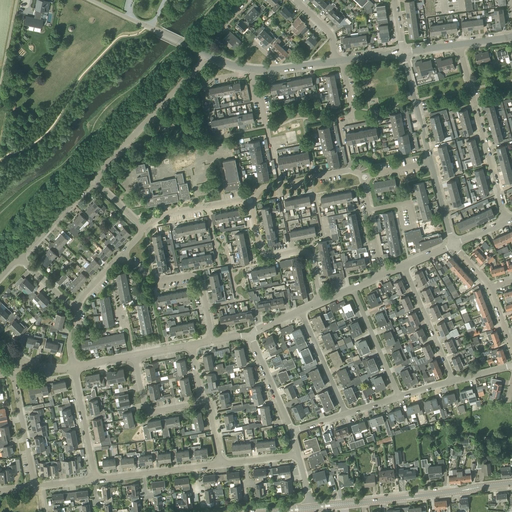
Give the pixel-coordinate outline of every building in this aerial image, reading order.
[(43,0),(36,0),(35,9),(36,9),(36,12),(35,12),(34,18),(39,19),(40,17),(41,12),(43,13),(44,8),(47,9),(48,2),(48,1),(43,0)] [(277,3),(276,2),(278,0),(267,0),(274,6),(272,9),(275,12),(281,6),(278,3),(277,3)] [(337,14),(334,11),(338,8),(335,5),(336,5),(334,3),(332,5),(327,0),(325,2),(322,0),(321,0),(317,6),(322,10),(324,7),(329,12),(326,15),(331,20),(335,16),(337,14)] [(368,5),(365,7),(366,8),(365,8),(366,11),(366,14),(372,13),(372,8),(370,7),(373,4),(371,1),(368,5)] [(377,13),(386,12),(385,5),(376,6),(377,13)] [(291,13),(284,6),(279,11),(287,18),(290,20),(295,14),(292,11),(291,13)] [(249,25),(251,23),(258,16),(259,17),(264,12),(259,7),(257,10),(254,7),(245,17),(248,20),(247,22),(249,25)] [(337,14),(335,16),(331,20),(337,24),(339,22),(341,24),(343,25),(343,26),(349,25),(349,24),(345,20),(346,19),(344,17),(345,16),(342,14),(343,13),(340,10),(340,11),(339,11),(337,14)] [(377,13),(378,18),(376,19),(376,23),(378,22),(378,23),(383,22),(382,18),(387,17),(386,12),(377,13)] [(477,19),(478,28),(484,27),(483,26),(486,26),(484,15),(479,15),(480,19),(477,19)] [(41,28),(42,20),(39,19),(34,18),(26,16),(24,24),(41,28)] [(304,28),(302,26),(304,23),(299,18),(291,26),(294,29),(292,31),(297,35),(300,32),(304,28)] [(246,21),(242,22),(241,20),(235,26),(242,32),(247,27),(254,34),(256,32),(257,31),(249,25),(247,22),(246,21)] [(383,22),(378,23),(380,32),(389,31),(388,25),(383,26),(383,22)] [(258,34),(257,36),(262,40),(268,34),(265,31),(267,29),(262,25),(257,31),(256,32),(258,34)] [(272,44),(277,39),(272,35),(273,34),(270,31),(268,34),(262,40),(266,45),(269,42),(272,44)] [(358,36),(359,45),(367,44),(366,40),(370,39),(368,31),(358,32),(358,36)] [(380,32),(377,32),(378,42),(390,41),(389,31),(380,32)] [(310,49),(317,42),(314,38),(316,36),(313,33),(305,41),(309,45),(307,46),(310,49)] [(231,38),(228,34),(223,40),(230,47),(235,42),(239,46),(242,43),(234,35),(231,38)] [(344,43),(344,47),(352,46),(351,37),(351,34),(348,35),(348,37),(343,38),(343,36),(340,37),(341,43),(344,43)] [(352,46),(359,45),(358,36),(351,37),(352,46)] [(278,52),(282,48),(278,44),(281,41),(278,38),(277,39),(272,44),(273,46),(271,49),(276,54),(278,52)] [(278,52),(276,54),(282,59),(285,56),(286,58),(292,51),(289,48),(286,51),(282,48),(278,52)] [(509,57),(507,49),(497,52),(499,59),(505,58),(506,62),(507,63),(508,63),(510,63),(509,61),(510,61),(509,57)] [(477,63),(490,60),(488,52),(475,55),(477,63)] [(454,66),(452,58),(441,61),(440,59),(436,60),(439,70),(454,66)] [(416,67),(418,73),(415,73),(415,76),(422,74),(422,76),(428,74),(427,72),(433,70),(431,61),(422,63),(423,65),(416,67)] [(240,82),(234,83),(235,92),(238,92),(239,94),(241,95),(242,95),(241,92),(241,91),(242,91),(241,89),(241,86),(240,82)] [(233,96),(236,95),(235,92),(234,83),(228,85),(229,93),(232,93),(233,96)] [(217,96),(216,87),(209,88),(210,92),(207,93),(208,99),(211,99),(211,97),(214,96),(215,104),(213,104),(214,109),(220,108),(217,96)] [(503,108),(501,100),(495,101),(496,105),(500,104),(501,109),(503,108)] [(486,113),(495,110),(493,104),(485,106),(486,113)] [(460,118),(468,115),(467,109),(458,112),(460,118)] [(488,118),(496,116),(495,110),(486,113),(488,118)] [(431,123),(440,121),(438,115),(430,117),(431,123)] [(462,124),(470,121),(468,115),(460,118),(462,124)] [(490,124),(498,122),(496,116),(488,118),(490,124)] [(170,131),(174,127),(175,125),(170,120),(168,122),(164,126),(167,129),(168,129),(170,131)] [(433,129),(441,127),(440,121),(431,123),(433,129)] [(463,129),(471,127),(470,121),(462,124),(463,129)] [(491,130),(500,128),(498,122),(490,124),(491,130)] [(434,135),(443,133),(441,127),(433,129),(434,135)] [(471,127),(463,129),(465,136),(473,133),(471,127)] [(493,136),(501,134),(500,128),(491,130),(493,136)] [(434,135),(436,141),(444,139),(443,133),(434,135)] [(501,134),(493,136),(494,142),(503,140),(503,142),(511,140),(511,137),(510,133),(508,134),(509,138),(503,140),(501,134)] [(468,147),(476,145),(475,139),(466,141),(468,147)] [(445,142),(441,143),(442,146),(437,147),(439,153),(447,151),(445,142)] [(469,153),(478,151),(476,145),(468,147),(469,153)] [(498,154),(506,152),(504,146),(496,148),(498,154)] [(441,159),(449,157),(447,151),(439,153),(441,159)] [(471,159),(479,157),(478,151),(469,153),(471,159)] [(499,160),(508,158),(506,152),(498,154),(499,160)] [(182,198),(182,200),(190,198),(187,183),(184,183),(182,173),(180,163),(194,160),(193,154),(171,158),(173,164),(175,178),(151,183),(148,168),(145,168),(144,163),(135,165),(136,174),(142,172),(142,176),(137,178),(139,186),(145,184),(146,188),(139,190),(141,198),(145,197),(145,199),(144,199),(146,207),(178,201),(178,199),(182,198)] [(442,165),(450,163),(449,157),(441,159),(442,165)] [(479,157),(471,159),(473,165),(481,163),(479,157)] [(501,166),(509,164),(508,158),(499,160),(501,166)] [(236,159),(235,159),(223,161),(223,162),(224,167),(220,167),(225,192),(229,191),(229,189),(236,188),(236,189),(241,188),(239,180),(235,159),(236,159)] [(444,171),(452,169),(450,163),(442,165),(444,171)] [(502,172),(511,170),(509,164),(501,166),(502,172)] [(452,169),(444,171),(445,177),(454,175),(452,169)] [(476,177),(484,175),(482,169),(474,171),(476,177)] [(504,178),(511,175),(511,173),(511,170),(502,172),(504,178)] [(477,183),(486,180),(484,175),(476,177),(477,183)] [(388,180),(390,190),(397,189),(395,179),(388,180)] [(383,192),(390,190),(388,180),(381,182),(383,192)] [(448,188),(457,186),(455,180),(447,182),(448,188)] [(479,189),(487,186),(486,180),(477,183),(479,189)] [(375,193),(383,192),(381,182),(373,183),(375,193)] [(415,192),(425,189),(423,182),(413,185),(415,192)] [(450,194),(458,192),(457,186),(448,188),(450,194)] [(486,193),(489,192),(487,186),(479,189),(477,189),(478,192),(480,191),(481,198),(487,197),(486,193)] [(417,199),(427,196),(425,189),(415,192),(417,199)] [(352,200),(351,192),(345,193),(346,201),(347,201),(348,208),(347,208),(348,211),(356,210),(354,203),(350,204),(350,200),(352,200)] [(451,200),(460,198),(458,192),(450,194),(451,200)] [(329,207),(328,205),(327,196),(321,198),(323,208),(329,207)] [(419,206),(429,203),(427,196),(417,199),(419,206)] [(460,198),(451,200),(453,206),(457,205),(458,208),(465,207),(464,203),(461,204),(460,198)] [(90,206),(96,212),(98,210),(104,212),(105,208),(99,202),(97,204),(94,201),(90,206)] [(421,213),(430,210),(429,203),(419,206),(421,213)] [(91,217),(96,212),(90,206),(85,211),(88,213),(86,216),(91,221),(94,219),(91,217)] [(485,211),(489,219),(494,216),(491,208),(485,211)] [(235,219),(234,219),(235,221),(241,220),(240,217),(243,216),(241,209),(233,211),(235,219)] [(294,215),(293,210),(291,211),(292,216),(289,216),(288,212),(284,213),(285,220),(295,218),(294,215)] [(430,210),(421,213),(423,221),(423,223),(428,221),(427,219),(432,217),(430,210)] [(483,221),(489,219),(485,211),(480,213),(483,221)] [(384,221),(394,219),(392,212),(382,214),(384,221)] [(219,222),(223,221),(221,213),(215,214),(216,219),(212,220),(213,225),(218,224),(219,222)] [(478,224),(483,221),(480,213),(474,216),(478,224)] [(91,221),(86,216),(84,218),(79,214),(75,218),(81,224),(86,220),(89,223),(91,221)] [(350,222),(357,220),(355,214),(347,215),(348,219),(342,220),(343,223),(350,222)] [(472,226),(478,224),(474,216),(469,218),(472,226)] [(77,229),(81,224),(75,218),(71,223),(74,226),(71,228),(72,228),(69,231),(76,237),(78,234),(77,233),(79,231),(77,229)] [(467,229),(472,226),(469,218),(463,221),(467,229)] [(385,228),(395,226),(394,219),(384,221),(385,228)] [(461,231),(467,229),(463,221),(457,223),(461,231)] [(387,235),(397,233),(395,226),(385,228),(387,235)] [(179,235),(183,235),(181,227),(175,228),(176,235),(173,236),(174,239),(180,238),(179,235)] [(351,235),(359,233),(358,227),(353,228),(350,228),(351,232),(345,233),(345,236),(351,235)] [(119,232),(125,238),(129,234),(123,228),(119,232)] [(422,237),(420,229),(413,231),(412,230),(408,232),(404,233),(406,242),(414,240),(416,249),(421,247),(421,249),(420,250),(421,250),(443,241),(441,236),(439,236),(438,233),(432,235),(431,233),(427,236),(422,237)] [(236,240),(244,238),(243,232),(239,233),(239,230),(231,232),(232,235),(235,234),(236,240)] [(121,243),(125,238),(119,232),(115,237),(121,243)] [(57,238),(63,244),(66,242),(67,243),(72,239),(66,234),(64,236),(61,233),(57,238)] [(388,242),(398,240),(397,233),(387,235),(388,242)] [(502,244),(508,241),(505,234),(499,237),(502,244)] [(116,247),(121,243),(115,237),(111,241),(108,239),(106,241),(111,246),(114,244),(116,247)] [(275,237),(267,239),(268,245),(269,245),(270,247),(281,245),(280,242),(277,242),(275,237)] [(496,246),(502,244),(499,237),(493,239),(496,246)] [(62,246),(63,244),(57,238),(52,243),(56,247),(54,249),(60,254),(65,249),(62,246)] [(356,250),(361,248),(361,246),(362,246),(361,239),(355,240),(352,241),(350,241),(351,245),(347,246),(348,248),(350,248),(350,250),(356,249),(356,250)] [(319,249),(327,248),(327,244),(332,243),(332,240),(318,243),(319,249)] [(389,249),(399,247),(398,240),(388,242),(389,249)] [(485,250),(486,249),(491,245),(486,240),(481,245),(485,250)] [(109,249),(111,246),(106,241),(104,243),(106,245),(102,250),(108,256),(112,251),(109,249)] [(481,254),(484,251),(480,248),(481,248),(479,245),(475,249),(476,250),(472,253),(476,258),(481,254)] [(399,247),(389,249),(391,256),(401,254),(399,247)] [(358,262),(359,268),(366,266),(364,258),(360,259),(359,252),(362,251),(361,248),(356,250),(357,254),(358,262)] [(60,254),(54,249),(52,251),(49,249),(45,253),(51,259),(53,257),(57,261),(59,258),(58,256),(60,254)] [(104,260),(108,256),(102,250),(98,254),(96,252),(93,255),(99,260),(101,258),(104,260)] [(205,255),(207,263),(213,262),(212,258),(215,258),(213,251),(210,251),(211,254),(205,255)] [(50,261),(51,259),(45,253),(41,258),(44,260),(41,263),(47,268),(49,266),(51,267),(53,264),(50,261)] [(189,266),(187,258),(186,253),(182,254),(182,255),(180,255),(180,260),(181,260),(183,267),(189,266)] [(335,255),(334,253),(331,253),(320,255),(322,262),(330,260),(333,259),(333,256),(335,255)] [(347,256),(345,256),(344,253),(341,253),(342,261),(345,261),(347,270),(353,269),(352,262),(352,261),(348,261),(347,256)] [(484,257),(481,254),(476,258),(480,263),(483,261),(484,261),(486,260),(487,261),(491,257),(490,255),(489,256),(487,254),(484,257)] [(97,262),(99,260),(93,255),(91,257),(93,259),(89,264),(95,269),(99,265),(97,262)] [(451,267),(456,262),(452,257),(446,262),(451,267)] [(440,275),(445,272),(439,262),(435,265),(440,275)] [(455,272),(460,267),(456,262),(451,267),(455,272)] [(497,268),(499,274),(505,272),(504,269),(506,268),(504,262),(501,262),(501,264),(497,266),(497,268)] [(91,274),(95,269),(89,264),(85,268),(83,265),(80,268),(86,273),(88,271),(91,274)] [(166,264),(158,266),(159,272),(166,270),(167,273),(171,272),(170,268),(169,267),(167,267),(166,264)] [(331,266),(323,268),(324,274),(332,273),(331,269),(337,268),(342,268),(342,264),(337,265),(331,266)] [(288,274),(301,271),(300,265),(292,266),(293,270),(287,271),(288,274)] [(499,274),(497,268),(492,269),(491,265),(489,266),(491,272),(492,272),(493,275),(499,274)] [(460,277),(465,272),(460,267),(455,272),(460,277)] [(84,275),(86,273),(80,268),(78,270),(81,272),(76,277),(82,283),(87,278),(84,275)] [(424,276),(422,270),(415,274),(416,276),(415,277),(416,279),(417,279),(424,276)] [(464,282),(469,277),(465,272),(460,277),(464,282)] [(62,280),(67,275),(64,273),(56,282),(59,285),(63,281),(62,280)] [(117,282),(127,280),(125,273),(115,275),(117,282)] [(432,283),(436,281),(437,281),(435,277),(430,279),(429,279),(428,277),(427,275),(424,276),(417,279),(418,282),(417,282),(418,285),(419,284),(420,285),(431,280),(432,283)] [(30,282),(25,277),(21,282),(18,280),(14,284),(17,287),(19,285),(20,286),(18,288),(21,291),(24,288),(30,282)] [(78,287),(82,283),(76,277),(72,281),(78,287)] [(290,286),(304,283),(303,277),(295,279),(295,282),(290,284),(290,286)] [(469,277),(464,282),(469,287),(474,282),(469,277)] [(118,289),(128,287),(127,280),(117,282),(118,289)] [(396,288),(403,285),(402,282),(403,282),(402,280),(401,280),(394,283),(395,285),(392,286),(390,281),(387,282),(390,288),(389,289),(390,291),(394,289),(396,288)] [(74,292),(78,287),(72,281),(68,286),(74,292)] [(29,297),(34,292),(31,290),(34,287),(30,282),(24,288),(28,293),(26,295),(29,297)] [(213,293),(221,292),(221,291),(224,291),(223,285),(212,287),(213,293)] [(403,285),(396,288),(399,294),(406,291),(405,288),(406,288),(405,285),(404,286),(403,285)] [(431,293),(430,290),(432,289),(431,286),(422,290),(423,293),(422,294),(423,296),(424,296),(425,296),(431,293)] [(119,296),(129,294),(128,287),(118,289),(119,296)] [(425,296),(426,299),(425,299),(426,301),(427,301),(427,302),(434,299),(434,298),(433,296),(436,294),(436,293),(438,292),(436,288),(433,289),(434,290),(434,291),(431,293),(425,296)] [(475,297),(482,295),(479,289),(473,291),(474,294),(470,295),(470,296),(471,299),(473,299),(475,297)] [(276,299),(278,307),(284,305),(283,300),(287,299),(286,290),(279,292),(275,293),(276,299)] [(297,291),(298,295),(292,296),(293,299),(307,296),(305,290),(297,291)] [(376,298),(374,294),(378,293),(377,290),(371,292),(372,293),(367,295),(370,301),(376,298)] [(38,302),(44,296),(39,291),(36,295),(34,292),(29,297),(29,298),(28,299),(30,300),(31,300),(34,298),(38,302)] [(183,300),(184,305),(188,304),(188,303),(191,302),(190,298),(189,298),(188,291),(182,292),(183,300)] [(265,309),(264,301),(260,302),(259,296),(256,297),(256,293),(254,294),(253,291),(248,292),(250,301),(257,299),(259,311),(265,309)] [(221,292),(213,293),(213,296),(214,303),(226,301),(225,294),(222,294),(221,292)] [(278,307),(276,299),(273,299),(271,293),(269,294),(272,308),(278,307)] [(129,294),(119,296),(121,303),(131,301),(129,294)] [(162,304),(165,303),(165,302),(164,295),(158,296),(159,303),(156,303),(157,307),(162,306),(162,304)] [(403,304),(410,301),(408,295),(401,298),(403,304)] [(478,304),(484,301),(482,295),(475,297),(473,299),(475,305),(478,304)] [(43,311),(46,308),(44,305),(49,300),(44,296),(38,302),(37,303),(40,306),(39,306),(41,308),(40,308),(43,311)] [(100,306),(110,304),(109,297),(99,299),(100,306)] [(376,298),(370,301),(372,307),(377,305),(377,306),(383,303),(382,300),(381,300),(379,297),(376,298)] [(345,312),(352,309),(349,303),(346,305),(344,301),(331,307),(333,312),(341,309),(343,312),(345,312)] [(396,317),(401,315),(405,313),(404,311),(406,310),(413,307),(410,301),(403,304),(405,308),(399,310),(400,311),(397,312),(395,308),(393,309),(394,310),(395,313),(396,316),(396,317)] [(480,310),(487,307),(484,301),(478,304),(480,310)] [(101,313),(111,311),(110,304),(100,306),(101,313)] [(138,313),(148,311),(146,304),(136,306),(138,313)] [(241,321),(239,313),(235,314),(234,308),(233,304),(231,304),(232,309),(234,323),(241,321)] [(432,313),(439,310),(436,304),(429,307),(431,310),(430,310),(431,313),(432,313)] [(244,306),(247,320),(253,319),(253,315),(256,314),(255,308),(251,308),(252,311),(248,311),(247,305),(244,306)] [(14,314),(13,314),(6,307),(4,310),(0,314),(0,318),(2,320),(6,317),(8,320),(14,314)] [(483,316),(489,314),(487,307),(480,310),(483,316)] [(228,324),(234,323),(232,309),(229,309),(230,315),(226,316),(228,324)] [(352,309),(345,312),(347,315),(343,317),(345,320),(351,317),(351,316),(354,315),(352,309)] [(378,320),(388,316),(386,312),(387,312),(385,309),(380,311),(380,312),(375,314),(378,320)] [(439,310),(432,313),(433,316),(432,316),(433,318),(434,318),(434,319),(441,316),(439,310)] [(103,320),(113,318),(111,311),(101,313),(103,320)] [(139,320),(149,318),(148,311),(138,313),(139,320)] [(228,324),(226,316),(223,316),(222,311),(219,311),(222,325),(228,324)] [(326,320),(330,318),(333,316),(334,316),(331,311),(324,314),(326,320)] [(408,322),(417,318),(415,312),(408,315),(410,319),(407,320),(407,318),(403,320),(402,318),(398,320),(400,324),(407,321),(408,322)] [(19,324),(18,324),(16,322),(20,318),(15,313),(13,314),(14,314),(8,320),(11,322),(8,326),(13,330),(19,324)] [(55,320),(63,321),(65,315),(56,313),(55,320)] [(485,322),(491,320),(489,314),(483,316),(485,322)] [(322,322),(322,321),(320,315),(312,319),(314,325),(322,322)] [(465,323),(471,321),(468,315),(463,317),(465,323)] [(388,316),(378,320),(380,326),(385,324),(385,325),(391,322),(390,319),(389,320),(388,316)] [(113,318),(103,320),(104,327),(114,325),(113,318)] [(140,327),(150,325),(149,318),(139,320),(140,327)] [(417,318),(408,322),(409,325),(412,324),(413,326),(420,323),(417,318)] [(62,328),(63,321),(55,320),(53,326),(50,325),(50,328),(57,330),(58,327),(62,328)] [(170,327),(171,335),(177,334),(176,326),(175,321),(171,321),(170,320),(167,321),(168,324),(168,323),(169,327),(170,327)] [(322,322),(314,325),(317,331),(325,328),(323,324),(327,323),(325,320),(322,321),(322,322)] [(446,327),(453,324),(452,320),(445,323),(444,321),(437,324),(438,327),(437,328),(438,330),(439,330),(446,327)] [(491,320),(485,322),(486,325),(483,326),(485,330),(494,326),(491,320)] [(353,330),(360,327),(357,321),(354,323),(353,321),(346,324),(349,331),(350,331),(353,330)] [(19,324),(13,330),(17,334),(19,333),(21,335),(28,328),(25,325),(24,326),(20,322),(18,324),(19,324)] [(439,330),(440,333),(439,333),(441,336),(442,335),(442,336),(450,332),(451,335),(458,332),(457,329),(449,332),(448,330),(455,327),(453,324),(446,327),(439,330)] [(150,325),(140,327),(142,334),(152,332),(150,325)] [(294,338),(302,335),(300,328),(294,330),(292,325),(288,326),(291,332),(290,333),(290,334),(292,333),(294,338)] [(282,336),(288,333),(285,327),(280,330),(282,336)] [(353,330),(350,331),(352,335),(351,335),(353,338),(359,335),(359,334),(362,333),(360,327),(353,330)] [(386,339),(393,336),(391,332),(395,331),(394,328),(388,330),(388,331),(384,333),(386,339)] [(411,339),(424,333),(422,328),(415,331),(414,331),(413,329),(404,333),(403,333),(404,335),(408,333),(408,334),(413,332),(414,335),(410,336),(411,339)] [(471,328),(468,329),(471,337),(480,333),(479,330),(476,331),(475,329),(472,331),(471,328)] [(493,339),(498,337),(496,331),(487,334),(489,340),(493,339)] [(332,339),(335,337),(337,336),(336,334),(331,336),(329,332),(321,336),(324,342),(332,339)] [(447,347),(461,341),(460,340),(464,339),(463,336),(455,340),(454,337),(459,335),(458,332),(451,335),(452,338),(444,341),(447,347)] [(31,347),(33,339),(28,337),(28,334),(25,333),(21,338),(23,341),(26,341),(25,345),(31,347)] [(116,335),(118,345),(125,343),(123,333),(116,335)] [(424,333),(411,339),(412,342),(416,341),(417,343),(427,339),(424,333)] [(41,345),(43,337),(40,337),(40,336),(34,335),(33,339),(31,347),(38,348),(39,344),(41,345)] [(111,346),(118,345),(116,335),(109,336),(111,346)] [(297,348),(303,346),(301,343),(305,341),(302,335),(294,338),(297,343),(295,343),(297,348)] [(104,347),(111,346),(109,336),(102,337),(104,347)] [(276,350),(272,340),(273,340),(272,336),(262,340),(265,347),(267,346),(270,353),(276,350)] [(395,347),(401,344),(398,338),(396,339),(395,337),(393,338),(393,336),(386,339),(389,345),(393,343),(395,347)] [(49,351),(51,343),(46,341),(46,338),(43,337),(41,345),(44,346),(43,350),(49,351)] [(97,349),(104,347),(102,337),(95,339),(97,349)] [(332,339),(324,342),(327,348),(335,345),(333,342),(336,341),(335,337),(332,339)] [(498,337),(493,339),(494,344),(491,345),(492,348),(498,346),(498,344),(501,343),(498,337)] [(90,350),(97,349),(95,339),(88,340),(90,350)] [(361,348),(367,345),(365,340),(362,341),(361,339),(354,342),(357,350),(361,348)] [(83,352),(90,350),(88,340),(81,342),(83,352)] [(461,341),(447,347),(449,353),(456,350),(455,347),(462,344),(461,341)] [(394,358),(405,354),(401,344),(395,347),(397,351),(392,353),(394,358)] [(426,352),(431,350),(429,344),(422,347),(424,353),(426,352)] [(361,348),(357,350),(360,357),(367,354),(367,352),(370,351),(367,345),(361,348)] [(303,357),(311,353),(308,347),(304,349),(303,346),(297,348),(299,352),(300,352),(303,357)] [(241,358),(245,357),(243,347),(235,349),(235,353),(231,353),(232,357),(233,357),(236,356),(241,355),(241,358)] [(496,357),(499,356),(504,354),(502,348),(499,349),(499,348),(491,351),(493,355),(495,354),(496,357)] [(454,364),(461,361),(460,358),(464,357),(463,354),(466,352),(465,349),(457,352),(459,355),(452,358),(454,364)] [(332,360),(340,356),(344,355),(342,352),(338,353),(337,350),(329,354),(332,360)] [(204,362),(212,361),(211,354),(208,355),(208,353),(207,352),(204,353),(203,354),(204,356),(203,356),(204,362)] [(354,362),(360,359),(358,355),(354,357),(352,352),(349,353),(351,358),(352,357),(354,362)] [(303,370),(307,368),(312,366),(311,364),(313,363),(312,361),(314,360),(311,353),(303,357),(305,362),(303,363),(305,367),(302,368),(303,370)] [(177,368),(186,366),(184,359),(181,360),(180,354),(175,355),(176,358),(173,359),(173,362),(176,361),(177,368)] [(410,363),(415,360),(414,356),(409,358),(408,358),(407,359),(405,354),(394,358),(397,364),(402,362),(402,363),(409,360),(410,363)] [(504,354),(499,356),(500,361),(496,362),(497,365),(504,363),(503,361),(507,360),(504,354)] [(239,365),(246,364),(245,357),(241,358),(241,355),(236,356),(238,363),(239,365)] [(279,356),(271,359),(275,368),(284,364),(286,367),(294,363),(292,358),(282,362),(279,356)] [(343,363),(340,356),(332,360),(335,366),(343,363)] [(369,366),(376,363),(375,363),(373,358),(373,357),(369,359),(368,357),(362,360),(364,363),(365,365),(368,364),(368,366),(369,366)] [(432,369),(439,366),(436,360),(430,362),(432,369)] [(223,368),(222,363),(213,365),(212,361),(204,362),(205,369),(213,367),(214,370),(219,369),(223,368)] [(427,361),(418,365),(421,373),(425,372),(425,369),(426,369),(425,365),(428,363),(427,361)] [(461,361),(454,364),(457,370),(464,367),(461,361)] [(146,374),(155,372),(154,368),(158,367),(157,362),(149,364),(149,366),(145,367),(146,374)] [(366,374),(367,377),(374,374),(373,371),(378,369),(377,369),(377,368),(378,367),(377,364),(376,363),(369,366),(368,366),(365,367),(368,373),(366,374)] [(174,378),(180,376),(181,376),(181,373),(187,372),(186,366),(177,368),(178,371),(173,373),(174,378)] [(409,375),(409,374),(409,373),(410,372),(409,370),(411,369),(410,366),(403,368),(404,370),(400,372),(403,378),(409,375)] [(432,369),(428,370),(430,374),(434,372),(436,378),(442,376),(441,372),(439,366),(432,369)] [(250,377),(253,377),(251,367),(243,368),(244,372),(240,373),(240,376),(241,376),(249,374),(250,377)] [(219,369),(219,372),(207,375),(208,381),(216,380),(215,375),(223,373),(223,372),(227,371),(227,370),(226,368),(223,368),(219,369)] [(312,380),(321,377),(317,368),(308,371),(312,380)] [(348,374),(353,372),(351,370),(347,372),(345,368),(337,371),(340,378),(348,374)] [(115,371),(117,381),(121,380),(121,382),(126,381),(123,369),(119,370),(115,371)] [(281,383),(290,379),(286,370),(277,374),(281,383)] [(348,374),(340,378),(343,384),(351,381),(352,383),(361,380),(357,370),(355,371),(357,377),(350,380),(348,374)] [(110,383),(117,381),(115,371),(111,372),(111,371),(107,372),(108,376),(104,377),(107,388),(111,388),(110,383)] [(307,379),(305,373),(304,371),(299,373),(301,378),(302,381),(307,379)] [(155,372),(146,374),(148,380),(152,379),(152,382),(161,380),(160,376),(156,376),(155,372)] [(409,375),(403,378),(405,383),(410,381),(411,383),(410,383),(411,386),(419,383),(414,372),(409,374),(409,375)] [(92,375),(94,384),(98,383),(98,388),(106,386),(104,377),(100,377),(99,374),(92,375)] [(254,383),(253,377),(250,377),(249,374),(241,376),(242,379),(245,379),(246,383),(239,385),(239,384),(232,385),(232,386),(233,389),(233,390),(240,388),(246,387),(247,387),(247,385),(254,383)] [(90,384),(94,384),(92,375),(85,376),(86,382),(85,382),(86,390),(91,389),(90,384)] [(374,385),(383,382),(381,376),(377,377),(377,375),(370,378),(371,382),(372,381),(374,385)] [(189,378),(181,379),(180,376),(174,378),(168,379),(169,382),(170,388),(173,387),(176,387),(176,385),(173,386),(172,381),(180,380),(181,386),(189,384),(189,382),(190,381),(189,378)] [(309,395),(314,393),(313,391),(325,385),(321,377),(312,380),(314,385),(305,389),(306,390),(307,390),(309,395)] [(304,385),(302,381),(301,378),(293,381),(295,385),(299,384),(300,387),(304,385)] [(492,378),(490,388),(493,389),(500,391),(501,384),(495,383),(496,379),(492,378)] [(216,380),(208,381),(209,388),(217,386),(216,380)] [(351,387),(362,383),(361,380),(352,383),(347,386),(348,388),(343,390),(346,397),(354,393),(351,387)] [(54,392),(60,391),(58,382),(52,384),(53,387),(50,388),(52,396),(55,395),(54,392)] [(383,382),(374,385),(376,389),(375,389),(376,393),(383,390),(382,388),(386,387),(383,382)] [(149,385),(150,392),(160,390),(159,383),(149,385)] [(189,384),(181,386),(182,392),(180,392),(181,397),(191,394),(189,384)] [(52,396),(50,388),(47,389),(46,385),(40,386),(42,395),(48,393),(49,396),(52,396)] [(296,396),(292,385),(284,389),(285,392),(286,392),(289,399),(296,396)] [(231,390),(233,389),(232,386),(225,388),(218,389),(219,392),(220,393),(219,393),(221,400),(229,399),(228,394),(232,393),(231,390)] [(250,398),(253,397),(258,397),(257,394),(261,393),(260,386),(252,388),(253,395),(249,395),(250,398)] [(368,395),(373,393),(371,386),(365,389),(368,395)] [(473,392),(472,388),(466,390),(468,397),(469,402),(477,400),(475,392),(473,392)] [(363,399),(369,397),(365,389),(360,391),(363,399)] [(490,389),(489,395),(490,395),(489,399),(497,401),(497,397),(498,397),(499,395),(500,391),(493,389),(493,390),(490,389)] [(151,398),(162,396),(160,390),(150,392),(151,398)] [(322,403),(331,399),(327,390),(318,394),(322,403)] [(464,398),(468,397),(466,390),(460,392),(461,395),(459,395),(461,403),(465,402),(464,398)] [(119,402),(129,400),(128,393),(120,395),(120,392),(119,392),(114,393),(115,399),(118,398),(119,402)] [(258,397),(253,397),(255,404),(263,403),(261,393),(257,394),(258,397)] [(354,393),(346,397),(349,403),(357,399),(354,393)] [(450,402),(454,401),(455,404),(459,403),(457,396),(455,397),(454,393),(448,395),(450,402)] [(300,403),(308,400),(307,398),(309,397),(307,394),(298,398),(300,403)] [(96,397),(92,397),(93,400),(89,401),(90,407),(99,406),(101,405),(100,401),(102,400),(101,395),(96,396),(96,397)] [(451,405),(450,402),(448,395),(442,397),(443,400),(442,400),(444,408),(447,407),(447,406),(451,405)] [(432,407),(433,410),(434,411),(440,409),(437,401),(437,402),(436,398),(430,400),(432,407)] [(331,399),(322,403),(326,411),(334,407),(331,399)] [(123,410),(123,407),(130,406),(129,400),(119,402),(120,405),(116,406),(118,411),(119,411),(123,410)] [(433,410),(432,407),(430,400),(424,402),(425,405),(424,406),(426,413),(430,412),(430,411),(433,410)] [(302,409),(300,404),(292,408),(297,420),(305,416),(305,415),(310,413),(307,407),(302,409)] [(414,412),(415,412),(418,411),(420,415),(423,414),(421,406),(419,407),(418,404),(412,406),(414,412)] [(63,416),(71,414),(70,408),(66,409),(65,405),(58,407),(59,410),(61,410),(63,416)] [(317,405),(313,406),(314,409),(315,409),(317,414),(322,412),(320,407),(318,408),(317,405)] [(99,415),(105,414),(104,409),(100,410),(99,406),(90,407),(91,414),(97,413),(98,416),(99,415)] [(266,413),(269,413),(268,406),(260,407),(261,414),(257,415),(258,418),(266,416),(266,413)] [(416,417),(415,412),(414,412),(412,406),(406,407),(407,411),(406,411),(408,418),(411,417),(412,418),(416,417)] [(31,422),(40,420),(38,415),(43,414),(42,408),(35,410),(35,413),(29,414),(31,422)] [(394,411),(397,420),(398,422),(405,419),(403,412),(401,413),(400,409),(394,411)] [(124,420),(133,418),(131,412),(126,413),(126,410),(123,410),(119,411),(120,417),(123,416),(124,420)] [(195,423),(203,421),(201,411),(193,413),(195,423)] [(394,421),(397,420),(394,411),(388,413),(390,418),(388,418),(391,426),(395,425),(394,421)] [(225,422),(233,420),(232,412),(227,414),(227,415),(224,416),(225,422)] [(263,424),(271,422),(269,413),(266,413),(266,416),(258,418),(259,420),(262,420),(263,424)] [(71,414),(63,416),(64,422),(61,423),(62,426),(69,425),(68,422),(72,421),(71,414)] [(103,425),(102,425),(102,421),(107,420),(105,414),(99,415),(99,418),(92,420),(94,427),(103,425)] [(378,424),(384,422),(382,415),(376,417),(378,424)] [(182,418),(182,422),(181,419),(179,420),(178,416),(172,417),(174,426),(174,428),(182,426),(183,426),(183,425),(182,424),(183,423),(182,418)] [(168,428),(174,426),(172,417),(166,418),(167,428),(165,428),(167,437),(170,437),(168,428)] [(380,431),(378,424),(376,417),(370,419),(372,426),(375,425),(377,432),(380,431)] [(133,418),(124,420),(125,425),(123,426),(123,429),(131,428),(130,425),(134,424),(133,418)] [(167,437),(165,428),(164,426),(162,427),(160,419),(154,421),(156,431),(162,430),(163,438),(167,437)] [(40,420),(31,422),(32,430),(36,429),(37,432),(38,432),(46,431),(47,430),(46,425),(41,426),(40,420)] [(225,422),(226,429),(235,427),(233,420),(225,422)] [(0,433),(1,433),(9,431),(8,425),(4,426),(3,421),(0,422),(0,433)] [(156,431),(154,421),(147,422),(149,429),(146,430),(144,431),(145,440),(151,439),(150,431),(156,430),(156,431)] [(203,421),(195,423),(196,429),(204,428),(203,421)] [(358,423),(361,432),(361,433),(367,431),(364,421),(358,423)] [(355,434),(361,432),(358,423),(352,425),(355,434)] [(95,433),(104,432),(103,428),(108,427),(107,424),(102,425),(103,425),(94,427),(95,433)] [(76,438),(74,429),(67,431),(67,427),(61,428),(63,435),(66,435),(67,439),(76,438)] [(349,433),(347,427),(340,429),(343,435),(349,433)] [(343,435),(340,429),(338,430),(337,428),(334,429),(335,431),(334,431),(338,440),(335,441),(339,454),(342,453),(339,442),(344,440),(343,435)] [(3,443),(7,443),(6,438),(10,438),(9,431),(1,433),(1,436),(0,436),(0,443),(0,444),(3,443)] [(35,444),(43,443),(43,439),(47,438),(46,431),(38,432),(39,437),(34,438),(35,444)] [(104,442),(110,440),(114,440),(114,437),(110,438),(109,434),(105,435),(104,432),(95,433),(96,441),(103,439),(104,442)] [(335,441),(335,439),(332,440),(329,432),(323,434),(325,441),(324,441),(325,445),(330,443),(332,449),(334,448),(336,455),(339,454),(335,441)] [(373,442),(374,442),(372,436),(366,438),(367,440),(364,441),(365,445),(373,442)] [(320,450),(316,437),(309,439),(303,441),(306,449),(312,448),(313,452),(320,450)] [(76,438),(67,439),(68,444),(65,445),(66,452),(74,451),(74,447),(77,446),(76,438)] [(364,441),(363,438),(354,441),(357,448),(365,445),(364,441)] [(251,447),(254,447),(253,439),(250,440),(250,443),(244,443),(245,452),(251,451),(251,447)] [(263,450),(262,441),(257,442),(256,439),(253,439),(254,447),(257,447),(257,450),(263,450)] [(12,445),(4,446),(3,443),(0,444),(0,443),(0,448),(3,447),(4,452),(1,452),(2,456),(10,455),(10,454),(13,453),(12,445)] [(43,443),(35,444),(36,451),(41,450),(42,454),(50,453),(49,446),(44,446),(43,443)] [(200,446),(191,447),(192,454),(195,454),(196,458),(202,457),(201,449),(200,446)] [(189,455),(192,454),(191,447),(188,447),(189,450),(182,451),(183,459),(190,459),(189,455)] [(457,456),(458,449),(450,448),(449,457),(452,458),(453,455),(457,456)] [(171,457),(174,457),(173,449),(170,449),(170,452),(164,453),(165,462),(171,461),(171,457)] [(183,459),(182,451),(177,452),(176,449),(173,449),(174,457),(177,456),(177,460),(183,459)] [(323,458),(323,456),(327,455),(326,450),(317,452),(318,455),(308,458),(310,457),(311,461),(309,462),(310,462),(312,468),(314,467),(314,468),(316,467),(315,464),(323,462),(322,459),(323,458)] [(152,459),(155,459),(154,451),(151,452),(152,455),(146,455),(147,464),(153,463),(152,459)] [(165,462),(164,453),(158,454),(158,451),(154,451),(155,459),(158,458),(159,462),(165,462)] [(72,471),(71,460),(64,460),(63,459),(63,453),(59,453),(60,460),(60,461),(61,461),(61,466),(65,466),(65,472),(72,471)] [(134,461),(137,461),(136,453),(133,454),(133,457),(127,458),(128,466),(134,465),(134,461)] [(147,464),(146,455),(140,456),(139,453),(136,453),(137,461),(140,461),(140,465),(147,464)] [(397,473),(396,469),(395,454),(388,455),(389,459),(392,458),(393,466),(390,466),(391,469),(386,470),(388,481),(395,480),(394,473),(397,473)] [(128,466),(127,458),(121,458),(121,455),(118,456),(119,463),(122,463),(122,467),(128,466)] [(71,460),(72,471),(79,470),(79,468),(82,468),(81,459),(80,459),(80,456),(74,456),(74,459),(71,460)] [(116,464),(119,463),(118,456),(115,456),(115,459),(109,460),(110,468),(116,467),(116,464)] [(487,463),(486,458),(480,459),(481,467),(484,466),(485,474),(488,474),(488,473),(491,473),(491,474),(490,463),(487,463)] [(51,474),(50,465),(49,462),(38,463),(37,459),(34,460),(35,464),(36,463),(37,469),(40,468),(40,467),(43,467),(44,475),(51,474)] [(436,477),(434,466),(431,466),(431,463),(427,463),(427,459),(421,459),(422,467),(425,467),(426,473),(429,473),(429,476),(430,476),(430,477),(436,477)] [(434,466),(436,477),(442,476),(441,475),(442,475),(442,471),(445,471),(444,459),(438,460),(438,465),(434,466)] [(61,468),(60,461),(60,460),(54,461),(54,464),(50,465),(51,474),(58,473),(57,469),(61,468)] [(332,471),(333,474),(335,474),(334,471),(341,470),(341,472),(348,471),(347,462),(338,463),(338,465),(336,465),(336,462),(330,463),(331,466),(333,465),(334,471),(332,471)] [(7,479),(13,478),(12,471),(16,470),(15,465),(9,465),(9,469),(5,469),(7,481),(7,479)] [(284,474),(285,477),(291,476),(290,466),(278,467),(272,468),(273,474),(278,474),(278,475),(284,474)] [(418,473),(417,466),(410,467),(410,470),(403,471),(403,469),(399,469),(400,476),(404,475),(404,479),(416,478),(415,474),(418,473)] [(388,481),(386,470),(382,470),(382,467),(379,467),(381,482),(388,481)] [(501,477),(511,476),(510,467),(500,468),(501,477)] [(254,470),(255,481),(261,480),(263,480),(263,477),(267,477),(267,475),(273,474),(272,468),(254,470)] [(456,475),(457,483),(464,482),(463,474),(463,469),(463,468),(458,469),(456,469),(456,470),(456,475)] [(457,483),(456,475),(456,470),(456,469),(452,470),(453,475),(449,476),(450,483),(457,483)] [(463,469),(463,474),(464,482),(472,481),(471,473),(465,474),(465,469),(463,469)] [(333,474),(332,471),(329,472),(330,475),(326,476),(324,471),(313,474),(314,479),(316,478),(318,484),(330,481),(331,485),(335,484),(332,475),(333,474)] [(234,483),(240,483),(239,472),(227,473),(227,474),(221,474),(222,480),(228,480),(228,481),(234,480),(234,483)] [(216,481),(222,480),(221,474),(215,475),(203,476),(205,487),(211,486),(210,483),(216,482),(216,481)] [(348,479),(347,474),(338,475),(340,486),(353,485),(353,478),(348,479)] [(375,485),(374,474),(370,474),(370,476),(364,477),(364,481),(365,487),(365,486),(371,485),(371,486),(375,485)] [(280,483),(282,493),(293,492),(291,476),(285,477),(285,480),(278,481),(278,483),(280,483)] [(182,490),(190,489),(188,478),(175,480),(176,487),(182,487),(182,490)] [(261,480),(255,481),(257,496),(264,495),(264,489),(267,489),(267,486),(270,486),(270,482),(262,483),(261,480)] [(153,493),(160,492),(160,489),(165,489),(164,481),(152,482),(153,493)] [(240,483),(234,483),(235,486),(230,487),(231,493),(234,493),(235,498),(242,497),(240,483)] [(130,498),(138,497),(137,493),(139,493),(138,484),(126,486),(127,490),(131,489),(131,494),(130,494),(130,498)] [(211,486),(205,487),(206,502),(214,501),(213,495),(216,494),(216,489),(211,489),(211,486)] [(105,501),(112,500),(111,497),(110,497),(109,492),(114,491),(113,487),(102,488),(103,498),(104,497),(105,501)] [(190,489),(182,490),(183,493),(182,493),(183,494),(182,494),(181,495),(181,497),(181,498),(182,498),(183,498),(183,500),(176,500),(177,507),(184,506),(184,508),(192,507),(190,489)] [(69,492),(70,500),(88,498),(87,490),(69,492)] [(52,502),(70,500),(69,492),(51,495),(52,502)] [(160,492),(153,493),(155,508),(163,507),(161,495),(160,492)] [(497,502),(507,500),(506,493),(496,494),(497,502)] [(138,497),(130,498),(131,502),(132,502),(133,507),(129,507),(129,511),(141,510),(140,501),(138,501),(138,497)] [(461,509),(466,508),(466,506),(468,506),(468,498),(460,499),(461,509)] [(112,500),(105,501),(105,505),(104,505),(104,511),(116,511),(116,508),(112,509),(111,504),(112,504),(112,500)]
